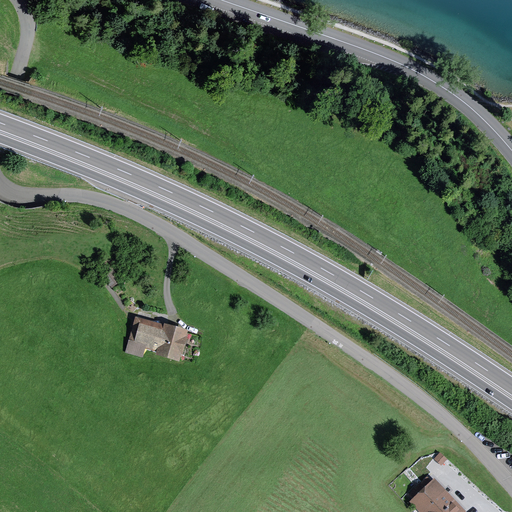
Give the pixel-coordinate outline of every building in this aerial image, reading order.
[(111,288),(122,281),(111,265),(101,272),(111,288)] [(179,361),(188,330),(164,323),(163,324),(135,316),(125,352),(142,357),(145,348),(156,351),(155,354),(179,361)] [(440,464),(446,457),(439,451),(434,458),(440,464)] [(428,465),(420,456),(407,469),(415,478),(428,465)] [(453,511),(458,508),(432,482),(412,501),(422,511),(453,511)]
